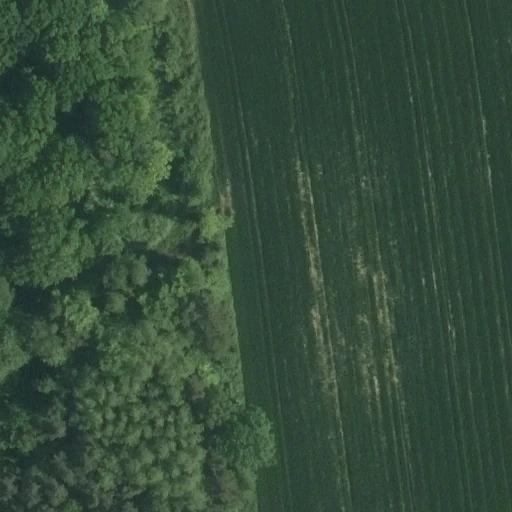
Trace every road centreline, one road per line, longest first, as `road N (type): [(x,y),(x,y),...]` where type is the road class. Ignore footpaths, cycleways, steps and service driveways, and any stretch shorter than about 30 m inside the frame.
road 1 (track): [(202,0),(278,511)]
road 2 (track): [(0,402),(230,175)]
